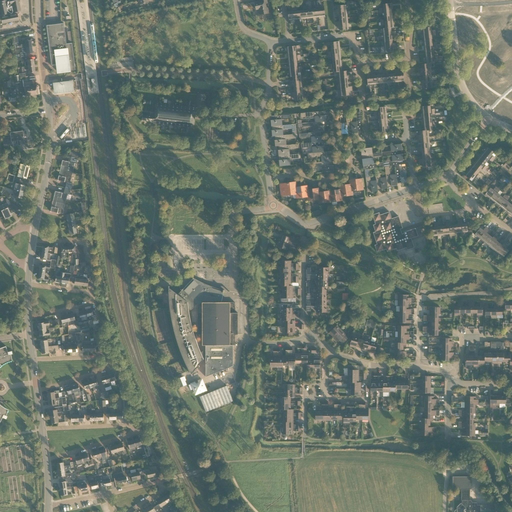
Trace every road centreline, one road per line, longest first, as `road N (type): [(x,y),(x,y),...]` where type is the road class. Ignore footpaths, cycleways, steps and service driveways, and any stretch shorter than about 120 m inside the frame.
road 1 (residential): [(247,341),(244,302),(231,277),(231,213),(272,204)]
road 2 (residential): [(272,204),(307,223),(414,187)]
road 3 (residential): [(27,319),(94,302),(91,292),(27,284)]
road 4 (tertiary): [(488,116),(462,86),(449,0)]
